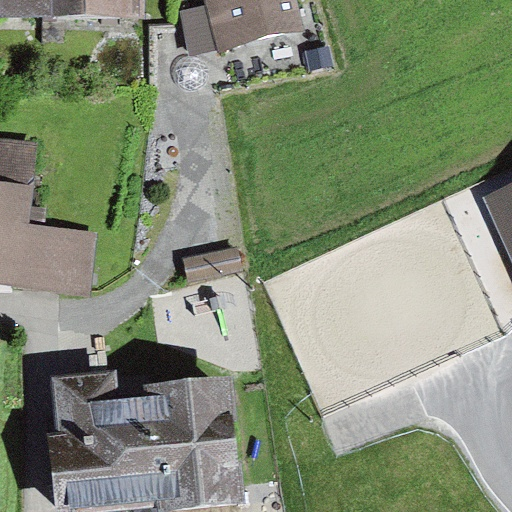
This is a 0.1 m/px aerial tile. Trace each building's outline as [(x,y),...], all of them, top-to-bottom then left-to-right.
[(147,23),(147,0),(18,0),(18,22),(147,23)] [(312,36),(304,0),(199,0),(212,57),(312,36)] [(43,232),(53,157),(0,149),(0,289),(101,303),(110,240),(43,232)] [(511,182),(489,193),(511,242),(511,182)] [(243,511),(246,511),(235,383),(44,400),(53,511),(243,511)]
